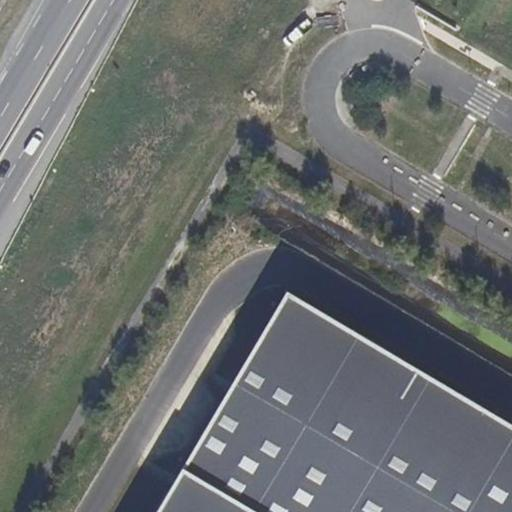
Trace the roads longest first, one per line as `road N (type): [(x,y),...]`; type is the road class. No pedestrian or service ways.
road 1 (unclassified): [(511,118),(380,45),(325,70),(321,94),(332,133),(511,246)]
road 2 (primary): [(0,190),(113,0)]
road 3 (track): [(250,123),(323,0)]
road 4 (primary): [(63,0),(0,107)]
